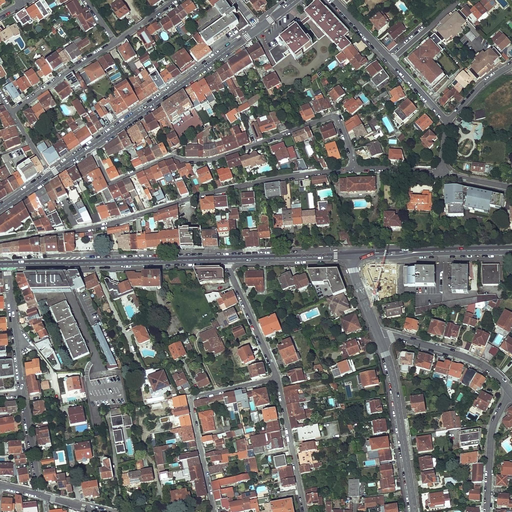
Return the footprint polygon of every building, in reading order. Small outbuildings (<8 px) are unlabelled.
[(34,6),(40,14),(48,8),(42,0),(34,6)] [(71,17),(72,20),(77,17),(84,13),(88,11),(86,8),(81,11),(75,1),(76,0),(71,0),(64,4),(72,17),(71,17)] [(114,10),(121,20),(130,14),(120,0),(113,6),(114,9),(114,10)] [(237,29),(240,32),(249,25),(240,12),(237,14),(235,11),(233,12),(231,9),(234,4),(230,0),(225,0),(204,15),(191,25),(196,30),(217,15),(215,12),(218,9),(227,20),(202,39),(208,47),(236,27),(237,29)] [(204,15),(225,0),(207,0),(209,3),(208,4),(210,6),(211,6),(212,7),(203,13),(204,15)] [(263,0),(251,0),(252,0),(250,2),(258,11),(267,4),(263,0)] [(475,23),(477,21),(478,21),(497,3),(493,0),(484,0),(467,15),(475,23)] [(192,3),(190,1),(182,7),(188,15),(200,7),(195,1),(192,3)] [(295,24),(276,38),(279,44),(269,51),(277,64),(273,68),(280,82),(284,85),(287,86),(289,87),(292,87),(294,87),(296,86),(298,85),(331,59),(332,58),(334,53),(334,51),(335,50),(335,48),(335,46),(334,44),(343,53),(352,46),(344,38),(349,34),(320,4),(307,15),(309,17),(311,20),(325,35),(311,46),(305,38),(296,26),(295,24)] [(25,12),(31,20),(40,14),(34,6),(25,12)] [(182,7),(175,12),(182,22),(185,26),(187,24),(185,21),(190,18),(188,15),(182,7)] [(471,12),(467,8),(461,13),(467,19),(469,17),(467,15),(471,12)] [(13,17),(17,23),(18,22),(22,27),(28,23),(29,25),(33,23),(31,20),(25,12),(24,10),(13,17)] [(437,33),(435,35),(442,43),(445,40),(446,42),(452,37),(453,38),(456,36),(457,36),(460,34),(459,33),(462,30),(461,29),(466,24),(466,23),(468,21),(467,19),(461,13),(459,11),(456,13),(453,15),(451,18),(448,15),(439,24),(442,26),(439,28),(436,31),(437,33)] [(174,26),(175,27),(182,22),(175,12),(168,17),(174,26)] [(77,17),(85,32),(92,29),(93,28),(91,25),(93,24),(88,15),(85,16),(84,13),(77,17)] [(371,21),(379,31),(387,24),(379,15),(371,21)] [(163,28),(166,32),(168,31),(174,26),(168,17),(160,22),(160,23),(163,28)] [(296,26),(305,38),(308,35),(302,27),(311,20),(309,17),(304,20),(296,26)] [(147,30),(151,36),(163,28),(160,23),(158,25),(157,23),(147,30)] [(388,32),(394,40),(405,30),(399,23),(388,32)] [(459,33),(460,34),(461,35),(464,32),(463,31),(466,29),(465,28),(468,25),(466,24),(461,29),(462,30),(459,33)] [(1,33),(6,41),(18,33),(13,25),(9,28),(8,27),(7,26),(6,26),(6,27),(5,27),(5,29),(6,30),(2,33),(1,33)] [(151,36),(147,30),(146,29),(137,34),(141,38),(142,38),(144,41),(145,40),(147,42),(146,43),(146,46),(150,52),(155,49),(154,47),(157,45),(151,36)] [(492,40),(502,51),(511,44),(504,36),(503,36),(500,33),(492,40)] [(192,51),(199,62),(204,58),(212,52),(211,50),(208,47),(202,39),(198,34),(195,37),(201,44),(192,51)] [(423,80),(433,91),(446,78),(431,62),(443,51),(438,46),(442,43),(435,35),(408,60),(408,64),(420,77),(420,76),(424,80),(423,80)] [(82,41),(80,38),(75,41),(73,39),(70,41),(73,45),(75,47),(76,47),(78,50),(89,43),(86,38),(82,41)] [(250,50),(255,60),(266,55),(257,38),(248,44),(251,49),(250,50)] [(137,56),(128,41),(126,42),(125,44),(123,46),(122,49),(118,51),(126,63),(137,56)] [(389,52),(397,45),(394,41),(386,49),(389,52)] [(71,61),(73,64),(77,61),(76,59),(80,55),(75,47),(73,45),(68,49),(71,53),(69,54),(66,50),(64,52),(71,61)] [(359,56),(352,46),(343,53),(336,59),(341,65),(349,59),(352,62),(359,56)] [(228,65),(234,77),(253,65),(252,62),(247,52),(244,47),(240,50),(242,52),(243,54),(238,58),(228,65)] [(62,49),(54,54),(63,66),(71,61),(64,52),(62,49)] [(475,78),(477,80),(480,78),(481,79),(486,74),(486,75),(493,69),(491,67),(494,65),(495,66),(500,62),(501,64),(502,64),(503,64),(506,62),(494,49),(492,51),(490,50),(485,55),(483,53),(480,55),(478,58),(474,61),(476,63),(473,66),(471,68),(471,69),(468,71),(470,73),(475,78)] [(247,52),(252,62),(255,60),(250,50),(247,52)] [(173,58),(181,70),(193,62),(184,51),(173,58)] [(151,58),(148,53),(139,59),(142,64),(145,62),(151,58)] [(41,71),(44,76),(47,73),(48,74),(49,74),(50,74),(52,73),(44,62),(40,55),(38,56),(41,60),(36,64),(40,71),(41,71)] [(44,62),(52,73),(62,66),(55,55),(44,62)] [(99,62),(105,71),(115,64),(109,56),(99,62)] [(363,60),(359,56),(352,62),(358,71),(368,63),(365,59),(363,60)] [(382,72),(376,63),(368,69),(374,78),(382,72)] [(80,75),(87,86),(106,74),(99,64),(80,75)] [(266,89),(268,91),(281,84),(280,82),(273,68),(271,64),(265,67),(264,68),(266,71),(267,70),(268,72),(271,70),(273,74),(274,74),(274,75),(262,82),(263,83),(266,89)] [(162,88),(166,85),(160,75),(154,66),(153,65),(150,67),(155,75),(151,78),(159,91),(162,88)] [(181,74),(174,65),(167,70),(174,80),(177,77),(181,74)] [(223,70),(229,80),(234,77),(228,65),(222,69),(223,70)] [(25,77),(31,87),(38,82),(31,71),(26,74),(23,70),(21,71),(25,77)] [(170,83),(174,80),(167,70),(160,75),(166,85),(170,83)] [(229,89),(235,99),(238,97),(235,91),(229,80),(223,70),(217,73),(223,84),(226,82),(230,88),(229,89)] [(390,78),(384,70),(382,72),(374,78),(371,80),(379,90),(389,82),(387,80),(390,78)] [(153,94),(159,91),(151,78),(148,74),(146,71),(140,75),(141,76),(143,75),(148,83),(143,87),(137,77),(135,78),(139,85),(147,98),(153,94)] [(468,84),(467,83),(470,80),(467,76),(463,72),(456,80),(459,83),(453,89),(459,94),(468,84)] [(70,75),(81,91),(84,90),(76,76),(73,73),(70,75)] [(211,77),(220,92),(224,89),(222,84),(223,84),(217,73),(211,77)] [(84,90),(85,91),(88,89),(87,86),(80,75),(79,74),(76,76),(84,90)] [(307,82),(309,85),(318,77),(317,74),(307,82)] [(147,98),(139,85),(137,86),(133,80),(135,78),(134,76),(130,79),(134,86),(131,88),(140,102),(140,103),(144,101),(147,98)] [(19,87),(22,92),(31,87),(25,77),(16,82),(15,81),(14,82),(12,77),(8,79),(9,81),(15,89),(19,87)] [(206,80),(212,92),(215,90),(218,93),(220,92),(211,77),(206,80)] [(212,92),(206,80),(205,78),(198,83),(204,96),(209,105),(212,103),(215,102),(214,100),(215,99),(212,92)] [(448,80),(446,78),(433,91),(434,92),(448,80)] [(7,91),(13,100),(16,98),(18,102),(22,100),(15,89),(9,81),(7,82),(9,85),(3,89),(5,92),(7,91)] [(57,90),(63,100),(70,96),(70,95),(74,92),(67,82),(57,90)] [(131,88),(127,82),(115,90),(117,92),(125,106),(135,100),(137,104),(140,102),(131,88)] [(200,104),(201,106),(203,105),(202,102),(203,102),(201,98),(204,96),(198,83),(191,88),(200,104)] [(329,95),(333,100),(337,101),(345,95),(338,87),(329,95)] [(194,102),(196,106),(200,104),(191,88),(185,92),(191,104),(194,102)] [(394,98),(397,103),(399,102),(399,101),(405,97),(402,93),(403,93),(400,88),(390,94),(393,98),(394,98)] [(238,97),(241,102),(245,100),(244,98),(244,97),(239,89),(235,91),(238,97)] [(440,102),(444,106),(453,97),(458,102),(463,98),(459,94),(453,89),(451,91),(450,91),(445,96),(446,97),(440,102)] [(42,107),(44,109),(49,107),(48,105),(51,104),(53,108),(57,106),(49,91),(38,99),(41,105),(42,107)] [(109,104),(117,117),(128,110),(125,106),(117,92),(115,94),(117,98),(114,100),(112,97),(111,97),(111,96),(109,97),(110,99),(105,101),(105,100),(98,105),(99,106),(101,109),(109,104)] [(162,108),(171,125),(194,109),(191,104),(185,92),(168,104),(162,108)] [(372,101),(374,104),(375,103),(388,95),(386,92),(372,101)] [(259,97),(258,94),(249,101),(248,102),(249,104),(259,97)] [(313,103),(317,113),(327,110),(324,100),(323,99),(313,103)] [(328,99),(324,100),(327,110),(332,108),(328,99)] [(344,106),(352,114),(363,105),(358,100),(355,102),(353,100),(353,99),(352,100),(349,102),(347,99),(342,102),(345,105),(344,106)] [(73,104),(81,116),(87,112),(82,104),(79,100),(73,104)] [(137,104),(135,100),(125,106),(128,110),(137,104)] [(310,108),(314,117),(318,115),(317,113),(313,103),(312,101),(307,102),(310,108)] [(400,114),(403,117),(405,114),(408,118),(417,110),(408,101),(400,108),(403,112),(400,114)] [(238,109),(238,110),(249,104),(248,102),(243,105),(238,109)] [(32,111),(33,113),(42,107),(41,105),(32,111)] [(96,108),(102,119),(106,117),(104,113),(102,111),(101,109),(99,106),(96,108)] [(33,113),(39,122),(48,116),(44,109),(42,107),(33,113)] [(97,117),(102,126),(105,124),(102,119),(96,108),(92,109),(95,113),(97,117)] [(155,119),(157,123),(164,120),(169,129),(172,127),(171,125),(162,108),(157,111),(153,115),(155,119)] [(300,112),(304,121),(314,117),(310,108),(300,112)] [(238,110),(238,109),(228,115),(226,116),(228,120),(231,124),(237,120),(235,116),(239,113),(239,111),(238,110)] [(27,122),(29,126),(31,125),(32,126),(39,122),(33,113),(32,111),(31,110),(25,113),(29,121),(27,122)] [(474,112),(476,119),(485,118),(483,110),(479,111),(474,112)] [(0,120),(0,119),(3,118),(5,121),(4,122),(8,129),(13,127),(16,126),(7,112),(0,114),(0,120)] [(280,133),(288,129),(285,123),(282,124),(276,113),(270,116),(277,127),(280,133)] [(95,134),(98,132),(92,121),(90,117),(88,115),(86,117),(90,123),(87,125),(92,136),(95,134)] [(414,126),(421,134),(433,124),(425,115),(414,126)] [(277,127),(270,116),(258,120),(258,121),(256,121),(257,125),(258,125),(261,133),(277,127)] [(362,126),(357,116),(344,123),(346,128),(348,127),(351,132),(353,131),(362,126)] [(70,126),(74,123),(75,122),(72,117),(67,121),(70,126)] [(80,144),(92,136),(87,125),(82,117),(76,121),(81,129),(74,134),(80,144)] [(101,130),(103,129),(102,126),(97,117),(92,121),(98,132),(101,130)] [(454,124),(458,126),(460,123),(460,124),(463,120),(458,117),(455,122),(454,124)] [(151,132),(160,128),(158,126),(157,123),(155,119),(150,121),(148,118),(145,120),(151,132)] [(362,126),(353,131),(358,139),(363,136),(364,138),(376,131),(373,127),(380,124),(376,118),(362,126)] [(141,123),(146,133),(148,133),(151,132),(145,120),(143,122),(141,123)] [(210,122),(203,126),(205,130),(207,129),(212,126),(210,122)] [(70,126),(73,132),(78,129),(74,123),(70,126)] [(126,133),(133,147),(135,146),(136,146),(134,142),(140,138),(142,141),(145,139),(144,137),(147,135),(146,133),(141,123),(137,125),(129,131),(126,133)] [(472,124),(472,134),(482,134),(482,123),(472,124)] [(251,127),(257,141),(262,139),(256,125),(251,127)] [(320,130),(324,140),(336,135),(332,125),(320,130)] [(0,131),(0,136),(2,136),(5,142),(8,150),(21,145),(13,127),(8,129),(4,130),(0,131)] [(240,136),(237,128),(232,130),(235,136),(236,138),(239,148),(245,146),(248,144),(245,135),(240,136)] [(203,132),(203,138),(209,135),(210,137),(211,136),(208,130),(207,129),(205,130),(203,132)] [(305,130),(309,139),(313,137),(309,129),(305,130)] [(396,137),(398,138),(402,133),(400,131),(399,131),(396,129),(392,133),(396,137)] [(235,136),(232,130),(230,131),(232,136),(222,139),(222,140),(222,142),(226,152),(232,150),(239,148),(236,138),(235,136)] [(293,135),(297,143),(309,139),(305,130),(293,135)] [(74,134),(73,132),(62,140),(63,141),(70,152),(81,145),(80,144),(74,134)] [(138,168),(143,166),(137,153),(136,151),(133,147),(126,133),(122,136),(119,138),(125,150),(130,148),(136,160),(132,162),(135,169),(138,168)] [(166,138),(172,148),(175,146),(175,144),(179,142),(175,133),(166,138)] [(421,141),(433,154),(436,152),(435,150),(436,149),(430,143),(435,139),(430,133),(421,141)] [(105,148),(109,157),(125,150),(119,138),(111,143),(105,148)] [(151,149),(156,160),(160,158),(163,156),(158,147),(153,149),(152,146),(152,145),(149,139),(147,140),(151,149)] [(203,140),(204,157),(210,157),(213,156),(219,154),(216,144),(213,139),(212,141),(213,144),(206,146),(206,140),(203,140)] [(61,158),(70,152),(63,141),(54,147),(61,158)] [(222,153),(226,152),(222,142),(216,144),(219,154),(222,153)] [(332,156),(333,160),(341,158),(336,142),(326,145),(330,157),(332,156)] [(285,148),(284,143),(271,148),(273,154),(281,151),(280,150),(285,148)] [(371,151),(373,158),(382,155),(379,143),(367,147),(369,152),(371,151)] [(185,146),(186,158),(192,158),(198,157),(197,145),(185,146)] [(43,155),(50,166),(61,158),(54,147),(52,149),(43,155)] [(292,147),(286,149),(290,160),(296,158),(292,147)] [(275,153),(279,162),(289,158),(285,148),(280,150),(281,151),(275,153)] [(149,163),(156,160),(151,149),(143,152),(142,151),(137,153),(143,166),(149,163)] [(303,159),(298,149),(295,151),(298,160),(303,159)] [(390,152),(390,161),(405,161),(402,152),(390,152)] [(247,156),(239,159),(242,164),(243,169),(244,170),(251,168),(253,169),(256,168),(257,165),(259,166),(266,164),(263,156),(258,157),(256,153),(255,153),(252,154),(251,156),(248,157),(247,156)] [(13,178),(18,188),(24,183),(17,171),(13,174),(10,168),(11,167),(8,161),(10,160),(7,154),(0,156),(13,178)] [(227,158),(231,169),(235,167),(242,164),(239,159),(238,154),(232,156),(227,158)] [(93,184),(98,193),(99,193),(103,191),(108,188),(92,156),(76,167),(81,179),(85,178),(88,176),(90,179),(93,178),(95,182),(97,181),(97,182),(93,184)] [(323,168),(328,168),(323,156),(321,157),(322,159),(319,161),(323,168)] [(36,175),(42,171),(35,158),(29,162),(36,175)] [(297,161),(299,171),(308,169),(306,163),(303,159),(298,160),(297,161)] [(169,161),(165,163),(170,174),(176,171),(178,170),(173,160),(169,161)] [(179,162),(173,160),(178,170),(180,174),(181,176),(186,174),(188,178),(191,177),(185,165),(185,164),(181,165),(179,162)] [(111,180),(119,176),(116,169),(111,161),(108,163),(111,170),(107,172),(108,174),(111,180)] [(17,171),(24,183),(36,175),(29,162),(16,170),(17,171)] [(309,170),(317,169),(313,162),(306,163),(308,169),(309,170)] [(158,166),(163,177),(168,175),(172,184),(175,184),(170,174),(165,163),(162,164),(158,166)] [(185,165),(191,177),(193,176),(191,170),(192,169),(189,164),(185,165)] [(472,164),(471,172),(483,173),(484,165),(472,164)] [(158,184),(160,188),(163,186),(160,178),(163,177),(158,166),(155,167),(151,169),(158,184)] [(0,169),(13,191),(18,188),(13,178),(9,180),(9,178),(11,177),(5,167),(0,169)] [(68,173),(78,194),(81,192),(77,183),(82,181),(81,179),(76,167),(68,173)] [(1,184),(6,196),(9,194),(13,191),(0,169),(0,168),(0,177),(1,177),(4,182),(1,184)] [(199,177),(203,184),(213,180),(207,168),(195,174),(197,178),(199,177)] [(144,172),(148,181),(153,179),(155,185),(158,184),(151,169),(148,171),(144,172)] [(218,172),(222,182),(233,179),(230,169),(224,172),(223,170),(218,172)] [(148,187),(149,190),(152,189),(151,188),(150,185),(148,181),(144,172),(140,174),(137,176),(141,185),(144,184),(146,188),(148,187)] [(72,202),(74,206),(75,205),(82,202),(78,194),(68,173),(60,179),(68,197),(70,202),(72,202)] [(326,175),(312,178),(313,185),(329,182),(326,175)] [(135,190),(138,195),(145,192),(144,192),(141,185),(137,176),(133,177),(130,179),(135,190)] [(82,181),(89,195),(92,194),(85,178),(81,179),(82,181)] [(57,199),(59,201),(68,197),(60,179),(51,185),(57,199)] [(123,181),(133,202),(134,201),(130,193),(135,190),(130,179),(126,180),(123,181)] [(375,179),(348,180),(341,179),(341,191),(347,191),(348,192),(350,192),(375,192),(375,179)] [(129,199),(131,203),(133,202),(123,181),(117,184),(122,196),(126,194),(128,199),(129,199)] [(175,184),(180,196),(189,193),(184,182),(175,184)] [(280,183),(265,185),(266,198),(281,196),(281,195),(280,187),(280,183)] [(116,204),(119,203),(117,199),(122,196),(117,184),(113,186),(108,188),(114,200),(116,204)] [(45,189),(53,205),(56,204),(54,200),(57,199),(51,185),(45,189)] [(103,198),(106,204),(114,200),(108,188),(103,191),(105,197),(103,198)] [(464,216),(464,209),(489,214),(491,207),(501,210),(504,197),(458,188),(445,188),(446,217),(464,216)] [(47,204),(51,212),(55,210),(53,205),(45,189),(36,195),(42,207),(44,206),(47,204)] [(145,192),(149,201),(152,199),(151,196),(154,195),(154,194),(152,190),(152,189),(149,190),(144,192),(145,192)] [(154,195),(158,203),(165,200),(160,189),(157,190),(158,191),(154,194),(154,195)] [(242,195),(243,206),(256,204),(255,193),(242,195)] [(412,194),(409,193),(408,211),(414,211),(414,206),(416,206),(416,205),(424,205),(424,211),(430,211),(431,194),(422,194),(422,197),(412,196),(412,194)] [(46,232),(54,231),(52,228),(47,217),(45,214),(42,207),(36,195),(29,200),(35,212),(39,210),(42,216),(41,217),(45,224),(42,225),(46,232)] [(137,205),(140,211),(143,210),(145,210),(138,195),(134,197),(138,204),(137,205)] [(215,197),(216,208),(229,207),(229,205),(228,196),(215,197)] [(202,201),(202,211),(216,210),(216,208),(215,197),(206,198),(206,201),(202,201)] [(24,204),(30,215),(33,213),(35,218),(38,217),(35,212),(29,200),(24,204)] [(121,215),(122,216),(126,215),(131,214),(124,200),(123,201),(125,206),(122,207),(121,206),(118,207),(121,215)] [(86,223),(91,222),(82,202),(75,205),(76,206),(79,212),(81,212),(86,223)] [(331,206),(327,207),(327,202),(318,203),(319,211),(317,211),(316,212),(317,223),(317,226),(329,225),(328,211),(331,211),(331,206)] [(0,236),(37,230),(34,224),(30,215),(24,204),(16,209),(9,214),(0,220),(0,236)] [(106,207),(110,217),(116,216),(116,217),(121,215),(118,207),(116,204),(106,207)] [(75,218),(78,225),(86,223),(81,212),(79,212),(76,206),(74,207),(79,216),(75,218)] [(159,220),(159,222),(179,215),(179,206),(158,212),(159,220)] [(98,213),(101,220),(106,219),(106,218),(110,217),(106,207),(96,210),(98,213)] [(282,208),(279,208),(280,217),(275,217),(275,228),(281,228),(281,226),(284,226),(283,212),(282,208)] [(230,220),(231,232),(236,231),(235,220),(240,220),(239,213),(237,213),(237,210),(231,210),(229,210),(230,220)] [(301,210),(292,211),(294,225),(303,224),(302,213),(301,210)] [(286,212),(283,212),(284,226),(294,225),(292,211),(286,212)] [(316,212),(302,213),(303,224),(317,223),(316,212)] [(57,227),(63,224),(57,213),(47,217),(52,228),(56,226),(57,227)] [(91,216),(94,223),(101,222),(101,220),(98,213),(91,216)] [(395,214),(385,214),(385,230),(390,230),(390,228),(401,228),(401,217),(395,217),(395,214)] [(172,229),(160,231),(160,232),(180,230),(180,229),(175,229),(172,219),(179,217),(179,215),(159,222),(159,223),(170,220),(172,229)] [(216,217),(218,233),(231,232),(230,220),(221,221),(221,217),(216,217)] [(264,218),(262,223),(266,224),(266,228),(258,229),(259,233),(259,239),(271,238),(269,220),(264,218)] [(38,233),(46,232),(42,225),(40,221),(34,224),(37,230),(38,233)] [(147,242),(147,249),(161,247),(160,235),(150,235),(149,224),(146,224),(147,242)] [(123,249),(123,251),(131,251),(129,236),(124,236),(124,231),(129,230),(129,226),(128,225),(122,227),(108,230),(109,234),(115,233),(116,239),(119,239),(120,249),(123,249)] [(139,251),(137,225),(129,226),(129,230),(129,236),(131,251),(139,251)] [(180,230),(160,232),(160,235),(161,247),(181,245),(180,233),(180,230)] [(181,245),(181,248),(193,248),(193,249),(204,249),(204,247),(202,233),(202,232),(193,233),(193,231),(187,231),(187,233),(180,233),(181,245)] [(249,231),(243,232),(244,238),(246,238),(247,248),(251,248),(260,248),(259,239),(259,233),(249,234),(249,231)] [(347,231),(339,233),(341,240),(346,239),(350,238),(347,231)] [(85,233),(85,238),(89,238),(90,240),(92,240),(93,239),(93,232),(85,233)] [(202,233),(204,247),(218,247),(218,233),(202,233)] [(64,236),(65,253),(72,253),(72,252),(73,251),(74,251),(74,240),(77,239),(78,239),(79,239),(79,238),(80,237),(79,234),(64,236)] [(62,253),(65,253),(64,236),(57,237),(58,253),(62,253)] [(37,253),(41,253),(39,240),(31,241),(33,254),(37,253)] [(26,254),(33,254),(31,241),(20,243),(20,254),(26,254)] [(14,254),(20,254),(20,243),(3,245),(3,255),(14,254)] [(500,265),(483,266),(483,286),(501,286),(500,265)] [(247,273),(248,287),(256,287),(256,292),(264,291),(263,273),(256,273),(256,267),(252,267),(248,267),(248,273),(247,273)] [(391,267),(376,268),(376,288),(392,287),(391,267)] [(453,267),(452,293),(468,293),(469,267),(453,267)] [(194,269),(202,285),(206,283),(227,283),(225,272),(222,270),(216,270),(216,268),(207,269),(194,269)] [(417,269),(406,269),(406,287),(417,287),(417,269)] [(435,269),(417,269),(417,287),(435,287),(435,269)] [(308,271),(313,285),(329,285),(334,297),(336,296),(347,292),(338,271),(308,271)] [(36,300),(40,308),(44,317),(47,302),(50,310),(52,309),(75,360),(88,354),(66,303),(68,302),(64,291),(73,290),(66,273),(45,274),(31,274),(25,274),(31,287),(32,289),(36,300)] [(73,290),(77,287),(79,291),(87,288),(83,280),(80,273),(73,273),(66,273),(73,290)] [(127,273),(133,286),(144,286),(144,274),(134,275),(134,273),(127,273)] [(144,288),(144,289),(163,289),(161,273),(144,274),(144,286),(144,288)] [(172,273),(172,283),(185,283),(184,273),(172,273)] [(28,285),(29,287),(31,287),(25,274),(22,275),(22,276),(23,277),(20,279),(22,283),(19,284),(21,288),(28,285)] [(280,280),(284,290),(296,286),(292,274),(283,277),(284,279),(280,280)] [(87,288),(88,290),(100,285),(96,275),(83,280),(87,288)] [(295,278),(299,290),(309,286),(306,276),(300,278),(300,277),(295,278)] [(119,284),(108,279),(105,281),(109,287),(113,285),(115,286),(115,284),(118,286),(119,284)] [(109,287),(114,301),(120,299),(119,296),(133,291),(130,282),(123,285),(119,284),(118,286),(115,284),(115,286),(113,285),(109,287)] [(96,290),(103,304),(108,302),(101,287),(96,290)] [(24,293),(27,303),(36,300),(32,289),(27,291),(24,293)] [(119,296),(120,299),(136,293),(135,290),(133,291),(119,296)] [(206,296),(209,303),(218,299),(221,306),(226,304),(227,308),(239,302),(236,296),(234,290),(223,296),(221,292),(219,293),(213,293),(213,294),(206,296)] [(331,306),(335,316),(349,310),(348,306),(349,306),(346,299),(345,300),(344,296),(348,294),(347,292),(336,296),(337,299),(336,299),(335,298),(329,300),(330,306),(331,306)] [(478,298),(478,305),(490,302),(498,301),(497,296),(478,296),(478,298)] [(443,304),(443,311),(468,307),(478,305),(478,298),(443,304)] [(28,313),(30,317),(29,318),(30,321),(40,318),(37,309),(40,308),(36,300),(27,303),(31,311),(28,313)] [(468,307),(463,324),(474,328),(476,322),(472,320),(473,316),(470,315),(473,307),(487,311),(489,305),(490,302),(478,305),(468,307)] [(402,315),(401,309),(404,308),(403,303),(387,306),(390,318),(402,315)] [(416,309),(416,316),(443,311),(443,304),(416,309)] [(224,313),(229,324),(239,320),(234,309),(224,313)] [(511,314),(506,310),(498,325),(506,329),(505,331),(509,333),(511,328),(511,319),(511,318),(511,314)] [(340,320),(347,336),(362,330),(356,314),(340,320)] [(260,322),(266,337),(281,331),(275,316),(260,322)] [(40,318),(30,321),(31,325),(33,324),(35,329),(37,328),(38,332),(41,331),(44,337),(48,336),(41,321),(45,320),(44,317),(40,318)] [(408,319),(405,330),(409,331),(409,329),(417,331),(418,327),(417,326),(418,322),(408,319)] [(220,326),(217,320),(211,323),(214,329),(215,328),(220,326)] [(142,326),(139,321),(131,324),(134,330),(136,329),(140,338),(138,339),(140,344),(142,344),(148,341),(147,340),(150,338),(144,325),(142,326)] [(434,322),(430,337),(435,338),(436,334),(442,336),(445,325),(434,322)] [(231,328),(235,337),(245,333),(241,325),(236,327),(235,326),(231,328)] [(449,325),(445,338),(451,339),(451,337),(458,339),(461,328),(449,325)] [(116,364),(99,326),(93,329),(109,364),(110,364),(111,365),(116,364)] [(205,342),(211,353),(215,351),(216,351),(224,348),(221,342),(219,342),(218,339),(215,333),(217,332),(215,328),(214,329),(202,335),(205,342)] [(479,331),(472,345),(478,348),(479,345),(486,348),(491,337),(479,331)] [(345,345),(350,358),(361,353),(359,349),(361,348),(361,346),(359,341),(357,342),(355,337),(348,340),(349,343),(345,345)] [(511,340),(508,338),(500,350),(505,353),(507,351),(511,354),(511,340)] [(287,367),(301,361),(299,355),(297,355),(291,341),(283,344),(285,347),(280,349),(287,367)] [(170,348),(175,360),(187,355),(181,342),(170,348)] [(489,354),(495,356),(498,349),(492,346),(489,354)] [(238,352),(243,362),(247,360),(247,359),(253,356),(249,347),(238,352)] [(224,348),(216,351),(215,351),(211,353),(212,356),(217,353),(217,354),(225,350),(224,348)] [(402,357),(401,367),(403,367),(402,374),(403,374),(403,375),(404,376),(405,376),(406,376),(407,376),(408,375),(408,374),(409,374),(410,368),(413,368),(414,356),(405,355),(404,355),(403,355),(402,356),(402,357)] [(420,355),(417,368),(430,371),(433,358),(420,355)] [(26,364),(28,377),(36,375),(41,374),(39,360),(33,361),(33,363),(26,364)] [(332,371),(335,379),(348,374),(349,374),(353,373),(351,367),(352,367),(350,360),(338,365),(339,369),(332,371)] [(0,361),(0,377),(12,376),(10,361),(0,361)] [(438,364),(436,373),(448,376),(451,364),(450,362),(448,361),(446,363),(446,366),(438,364)] [(251,376),(252,380),(266,377),(263,364),(250,367),(251,372),(253,371),(254,375),(251,376)] [(452,366),(450,376),(460,379),(464,367),(459,366),(459,367),(452,366)] [(87,401),(92,429),(105,427),(103,411),(110,410),(129,407),(122,369),(115,370),(116,376),(84,383),(86,394),(87,401)] [(292,378),(293,384),(306,381),(305,376),(303,376),(302,370),(289,373),(290,378),(292,378)] [(470,371),(464,384),(469,388),(477,374),(470,371)] [(362,384),(363,389),(380,386),(379,379),(377,379),(376,372),(360,375),(360,376),(357,377),(359,385),(362,384)] [(149,378),(155,393),(171,388),(164,373),(149,378)] [(477,374),(469,388),(476,392),(477,390),(479,392),(480,391),(481,390),(487,381),(477,374)] [(36,375),(28,377),(30,395),(40,393),(38,382),(37,382),(36,375)] [(175,378),(178,387),(188,382),(185,375),(182,376),(181,375),(175,378)] [(195,379),(199,388),(210,384),(205,375),(195,379)] [(84,383),(83,378),(79,379),(68,381),(70,393),(80,391),(81,395),(86,394),(84,383)] [(244,402),(246,412),(251,411),(247,394),(247,390),(235,392),(237,403),(244,402)] [(285,392),(288,405),(298,403),(302,402),(304,402),(303,398),(299,399),(297,390),(285,392)] [(254,393),(247,394),(248,399),(255,397),(257,408),(270,404),(267,392),(266,391),(264,391),(264,392),(261,392),(261,394),(259,394),(259,392),(254,393)] [(224,399),(226,406),(237,403),(235,392),(224,395),(224,399)] [(482,394),(475,407),(479,409),(484,411),(486,413),(493,399),(482,394)] [(195,401),(196,408),(208,405),(208,403),(224,399),(224,395),(195,401)] [(173,399),(176,410),(188,407),(185,396),(181,397),(173,399)] [(423,397),(411,399),(413,411),(416,411),(416,415),(426,413),(423,397)] [(367,403),(369,415),(383,413),(382,407),(380,407),(379,401),(381,401),(380,398),(370,399),(371,403),(367,403)] [(34,410),(35,415),(42,414),(42,415),(47,415),(45,401),(34,402),(36,409),(34,410)] [(5,403),(5,409),(6,409),(6,413),(16,412),(15,402),(5,403)] [(302,402),(298,403),(288,405),(290,417),(316,412),(315,410),(315,409),(310,410),(310,409),(304,410),(302,402)] [(129,407),(110,410),(113,430),(117,430),(118,436),(117,437),(119,454),(120,454),(125,454),(125,453),(126,453),(122,432),(121,428),(125,427),(125,428),(133,426),(129,407)] [(170,427),(171,430),(175,429),(192,426),(188,407),(176,410),(172,411),(173,416),(175,415),(176,419),(180,418),(181,425),(170,427)] [(511,416),(503,422),(503,424),(509,430),(510,430),(511,428),(511,408),(509,411),(509,413),(511,416)] [(69,410),(71,425),(85,423),(83,409),(69,410)] [(265,411),(267,424),(278,421),(276,409),(265,411)] [(290,417),(293,431),(299,429),(298,422),(307,420),(307,418),(317,416),(316,412),(290,417)] [(258,426),(260,426),(258,413),(252,414),(254,427),(258,426)] [(455,413),(444,415),(444,418),(445,420),(443,421),(445,429),(447,428),(448,432),(461,429),(459,418),(455,419),(455,413)] [(0,434),(14,432),(11,419),(10,419),(9,414),(6,414),(0,415),(0,434)] [(202,419),(205,433),(215,431),(212,416),(202,419)] [(338,421),(341,437),(351,434),(350,430),(348,426),(345,419),(338,421)] [(265,432),(265,435),(280,432),(278,421),(267,424),(269,431),(265,432)] [(374,423),(376,434),(386,433),(385,427),(386,426),(385,421),(374,423)] [(299,437),(300,442),(321,437),(320,432),(319,432),(317,425),(299,429),(300,436),(299,437)] [(176,442),(177,444),(189,442),(195,441),(192,426),(175,429),(176,434),(182,432),(183,435),(182,435),(183,440),(176,442)] [(37,430),(40,447),(45,446),(45,444),(52,443),(49,428),(37,430)] [(118,436),(117,430),(113,430),(118,456),(126,454),(126,453),(125,453),(125,454),(120,454),(119,454),(117,437),(118,436)] [(461,434),(460,441),(461,450),(479,447),(480,431),(461,434)] [(252,446),(253,449),(263,447),(269,446),(273,445),(272,441),(281,439),(280,432),(265,435),(256,437),(251,438),(251,439),(252,446)] [(203,439),(204,443),(213,441),(213,440),(216,439),(216,438),(222,436),(221,435),(203,439)] [(366,441),(368,452),(390,449),(388,438),(366,441)] [(430,438),(417,440),(419,453),(433,451),(433,447),(432,447),(430,438)] [(273,447),(274,451),(284,449),(281,439),(272,441),(273,445),(269,446),(269,448),(273,447)] [(243,451),(243,453),(253,451),(253,449),(252,446),(247,447),(246,440),(237,442),(239,451),(243,451)] [(8,443),(9,455),(21,454),(19,442),(8,443)] [(301,449),(302,453),(316,450),(315,443),(304,445),(304,448),(301,449)] [(76,446),(79,462),(84,461),(85,463),(86,464),(88,463),(88,462),(88,461),(93,460),(90,444),(76,446)] [(159,466),(164,465),(162,451),(165,450),(172,449),(172,446),(155,449),(159,466)] [(253,451),(254,455),(264,453),(263,447),(253,449),(253,451)] [(300,454),(302,466),(318,463),(318,460),(313,461),(311,453),(317,452),(317,450),(316,450),(302,453),(300,454)] [(379,451),(381,462),(392,460),(390,450),(379,451)] [(245,457),(246,460),(249,459),(254,458),(254,455),(253,451),(243,453),(242,453),(243,457),(245,457)] [(178,457),(178,462),(189,460),(199,458),(198,454),(198,452),(191,453),(191,452),(182,453),(182,456),(178,457)] [(27,459),(27,454),(13,456),(14,459),(14,464),(15,466),(23,464),(25,464),(24,459),(27,459)] [(479,455),(461,458),(461,468),(462,468),(469,467),(473,467),(478,466),(479,455)] [(140,464),(144,483),(155,481),(153,470),(146,471),(144,459),(145,459),(145,456),(139,457),(140,464)] [(275,458),(277,470),(287,468),(284,456),(275,458)] [(215,463),(216,466),(220,465),(219,462),(221,462),(220,457),(212,458),(213,463),(215,463)] [(199,458),(189,460),(190,468),(201,466),(200,462),(199,458)] [(252,475),(258,474),(254,458),(249,459),(252,474),(252,475)] [(432,458),(420,459),(420,465),(422,465),(423,472),(433,470),(432,458)] [(101,471),(103,481),(114,479),(111,462),(108,462),(107,460),(104,461),(104,462),(104,465),(103,466),(103,470),(101,471)] [(301,474),(311,472),(310,469),(319,467),(319,466),(322,465),(322,462),(318,463),(302,466),(300,466),(301,474)] [(0,464),(0,475),(13,476),(13,472),(16,472),(15,466),(14,464),(11,464),(0,464)] [(16,472),(18,485),(32,488),(33,487),(31,478),(27,479),(26,469),(24,470),(23,464),(15,466),(16,472)] [(122,475),(124,487),(144,483),(140,464),(138,465),(139,472),(122,475)] [(209,468),(211,476),(223,473),(222,468),(229,467),(228,464),(220,465),(216,466),(209,468)] [(502,471),(502,476),(511,476),(511,465),(509,465),(509,464),(505,464),(504,471),(502,471)] [(473,467),(473,485),(482,484),(483,466),(483,465),(478,466),(473,467)] [(177,482),(178,485),(190,482),(204,479),(202,473),(201,466),(190,468),(192,478),(177,482)] [(381,468),(382,478),(393,476),(391,466),(381,468)] [(272,471),(273,475),(277,474),(277,472),(280,472),(282,482),(294,480),(292,467),(287,468),(277,470),(272,471)] [(45,472),(46,482),(52,481),(52,483),(58,482),(57,476),(56,470),(45,472)] [(161,474),(162,480),(173,478),(172,472),(166,473),(161,474)] [(214,491),(221,490),(220,486),(253,479),(252,475),(252,474),(247,475),(212,482),(213,487),(214,491)] [(434,474),(422,476),(424,485),(427,485),(432,484),(436,483),(434,474)] [(58,482),(59,490),(64,489),(67,489),(68,491),(68,494),(73,493),(71,479),(67,480),(66,480),(63,478),(63,475),(57,476),(58,482)] [(511,478),(497,477),(497,487),(506,487),(507,481),(511,481),(511,482),(511,478)] [(377,490),(378,494),(396,491),(393,478),(381,480),(382,489),(377,490)] [(196,488),(198,498),(207,496),(206,488),(204,479),(190,482),(190,485),(193,485),(194,488),(196,488)] [(349,480),(349,497),(360,497),(360,480),(349,480)] [(83,485),(85,498),(93,497),(94,499),(100,498),(97,483),(83,485)] [(481,488),(482,485),(475,486),(471,486),(471,491),(470,491),(469,502),(479,502),(480,492),(480,489),(481,488)] [(215,497),(216,502),(221,501),(222,500),(221,494),(233,492),(232,488),(221,490),(214,491),(215,497)] [(305,491),(306,496),(318,494),(318,488),(305,491)] [(176,492),(178,502),(191,499),(190,490),(176,492)] [(306,496),(308,506),(314,505),(313,502),(319,502),(319,498),(318,494),(306,496)] [(430,503),(429,503),(429,506),(429,509),(435,509),(435,507),(445,505),(443,494),(429,496),(430,503)] [(242,496),(244,510),(251,509),(250,502),(250,499),(249,498),(247,498),(246,495),(242,496)] [(16,496),(18,511),(24,511),(24,504),(23,498),(16,496)] [(243,511),(245,511),(244,510),(242,496),(238,497),(239,502),(234,503),(232,498),(229,499),(230,506),(231,509),(231,511),(243,511)] [(499,496),(498,507),(508,507),(508,509),(511,509),(511,502),(508,502),(509,497),(499,496)] [(250,502),(251,509),(256,508),(256,511),(259,511),(258,506),(257,500),(256,498),(252,499),(252,501),(250,502)] [(266,511),(272,511),(271,504),(269,498),(257,500),(258,506),(265,505),(266,511)] [(224,505),(225,508),(230,506),(229,499),(222,500),(221,501),(222,505),(224,505)] [(365,500),(366,508),(377,506),(375,500),(372,500),(372,499),(365,500)] [(13,501),(3,500),(2,511),(13,511),(15,511),(15,505),(13,505),(13,501)] [(272,511),(294,511),(292,501),(271,504),(272,511)] [(24,511),(38,511),(37,502),(24,504),(24,511)]
